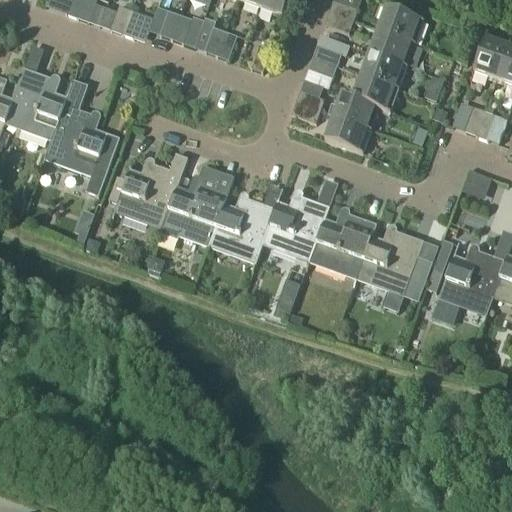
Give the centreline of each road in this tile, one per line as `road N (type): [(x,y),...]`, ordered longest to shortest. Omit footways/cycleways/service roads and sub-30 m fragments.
road 1 (residential): [(285,103),(163,59),(131,58),(0,8)]
road 2 (residential): [(511,173),(470,157),(421,202),(269,149)]
road 3 (residential): [(159,131),(265,165),(269,149)]
